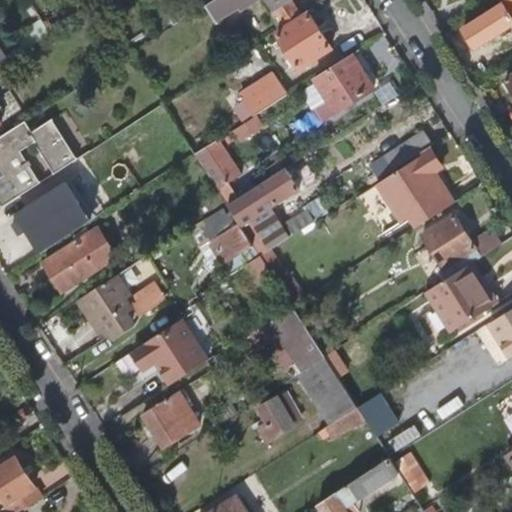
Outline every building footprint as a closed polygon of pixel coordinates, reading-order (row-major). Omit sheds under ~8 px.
[(30,6),(26,0),(17,0),(24,10),(30,6)] [(71,0),(76,8),(78,10),(92,1),(90,0),(71,0)] [(296,0),(219,0),(209,7),(218,21),(250,0),(269,0),(287,29),(303,19),(293,3),(296,0)] [(511,0),(504,0),(503,1),(500,3),(503,7),(465,32),(476,49),(511,26),(511,20),(508,15),(511,12),(511,0)] [(42,24),(44,27),(50,38),(82,17),(78,10),(76,8),(65,15),(62,12),(42,24)] [(287,29),(279,34),(302,71),(332,51),(310,14),(303,19),(287,29)] [(26,53),(50,38),(44,27),(42,24),(41,23),(32,29),(35,34),(20,44),(26,53)] [(0,69),(9,64),(0,49),(0,69)] [(377,91),(355,56),(316,81),(339,116),(377,91)] [(126,71),(122,65),(110,72),(114,78),(126,71)] [(255,117),(256,119),(290,97),(277,76),(243,97),(246,103),(255,117)] [(245,124),(255,117),(246,103),(235,110),(245,124)] [(25,124),(0,140),(0,167),(6,177),(0,180),(0,193),(8,205),(40,185),(20,154),(37,144),(54,170),(72,156),(50,120),(29,133),(25,124)] [(408,164),(435,147),(436,147),(425,130),(371,165),(381,181),(390,176),(397,171),(408,164)] [(221,141),(198,156),(221,191),(231,184),(243,176),(221,141)] [(427,223),(454,206),(433,173),(441,166),(432,152),(399,174),(397,171),(390,176),(391,178),(387,180),(410,217),(420,212),(427,223)] [(300,191),(286,171),(241,200),(230,206),(256,246),(262,256),(274,249),(315,223),(331,213),(321,198),(305,209),(309,214),(267,241),(262,233),(264,232),(256,220),(300,191)] [(93,223),(69,184),(18,215),(21,221),(28,232),(42,255),(93,223)] [(231,184),(221,191),(222,194),(230,206),(241,200),(231,184)] [(230,206),(222,194),(201,208),(209,220),(230,206)] [(230,206),(209,220),(201,225),(228,264),(256,246),(230,206)] [(474,264),(476,263),(506,244),(496,229),(473,244),(456,217),(425,238),(446,270),(412,291),(418,300),(428,294),(474,264)] [(28,232),(21,221),(13,226),(20,237),(28,232)] [(116,259),(99,231),(45,265),(63,293),(116,259)] [(274,249),(262,256),(274,274),(295,307),(306,300),(287,269),(274,249)] [(274,274),(262,256),(246,267),(258,284),(274,274)] [(485,283),(474,264),(428,294),(442,318),(453,336),(494,309),(480,286),(485,283)] [(290,268),(287,269),(306,300),(309,298),(290,268)] [(123,275),(107,286),(131,324),(136,320),(132,314),(138,309),(131,299),(136,296),(123,275)] [(138,309),(143,317),(169,300),(157,283),(136,296),(131,299),(138,309)] [(500,306),(485,283),(480,286),(494,309),(500,306)] [(107,286),(84,300),(108,336),(115,330),(118,334),(131,324),(107,286)] [(292,366),(298,377),(308,370),(327,358),(295,307),(272,322),(297,362),(292,366)] [(511,310),(487,327),(508,361),(511,358),(511,310)] [(184,321),(134,354),(146,371),(158,363),(174,385),(209,362),(184,321)] [(274,329),(271,322),(254,333),(258,340),(274,329)] [(328,336),(320,342),(327,353),(336,347),(328,336)] [(338,351),(327,358),(341,379),(352,372),(338,351)] [(341,420),(359,408),(352,397),(341,379),(327,358),(308,370),(341,420)] [(237,401),(249,395),(241,382),(239,384),(231,371),(224,377),(230,389),(237,401)] [(203,424),(183,391),(144,416),(165,449),(203,424)] [(288,392),(277,399),(295,427),(306,419),(288,392)] [(380,395),(359,408),(368,421),(378,438),(400,424),(380,395)] [(295,427),(277,399),(260,411),(273,429),(264,435),(273,449),(298,431),(295,427)] [(223,411),(228,421),(242,413),(236,403),(223,411)] [(341,420),(320,433),(325,441),(332,436),(336,441),(368,421),(359,408),(341,420)] [(415,426),(390,443),(396,452),(422,436),(415,426)] [(413,454),(396,464),(417,494),(433,484),(413,454)] [(16,511),(41,496),(15,456),(0,466),(0,509),(1,511),(16,511)] [(392,459),(321,505),(325,511),(351,511),(349,509),(357,503),(394,481),(401,475),(392,459)] [(246,511),(238,498),(215,511),(246,511)] [(362,511),(357,503),(349,509),(351,511),(362,511)]
